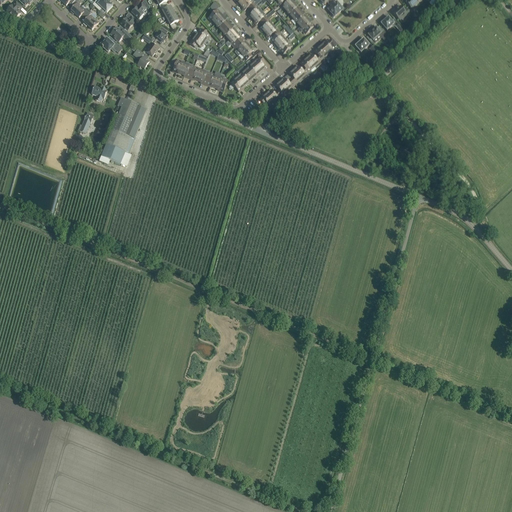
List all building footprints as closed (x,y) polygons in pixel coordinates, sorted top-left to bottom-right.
[(77,0),(76,0),(73,4),(75,6),(71,11),(71,12),(73,15),(74,14),(75,15),(82,7),(80,5),(81,3),(79,2),(77,0)] [(113,7),(109,3),(105,0),(102,0),(101,2),(98,0),(96,0),(94,3),(92,5),(100,12),(102,9),(107,13),(113,7)] [(158,0),(157,1),(161,9),(167,6),(165,3),(167,2),(166,0),(167,0),(158,0)] [(248,8),(251,11),(256,6),(253,4),(255,2),(252,0),(249,0),(242,7),(245,11),(248,8)] [(342,1),(341,0),(334,0),(330,4),(331,4),(333,7),(329,10),(331,14),(334,18),(343,10),(339,6),(342,4),(342,1)] [(409,0),(408,0),(406,2),(406,3),(406,4),(411,9),(414,6),(415,7),(418,4),(417,3),(420,1),(421,2),(423,0),(410,0),(409,0)] [(283,7),(286,11),(294,5),(290,1),(283,7)] [(9,13),(8,14),(11,17),(12,16),(16,20),(21,14),(18,12),(19,11),(22,8),(17,2),(13,6),(13,5),(10,8),(12,10),(9,13)] [(131,13),(135,16),(139,20),(144,14),(143,13),(147,9),(142,4),(137,8),(137,7),(131,13)] [(82,7),(75,15),(79,19),(81,17),(84,14),(86,16),(90,12),(88,9),(85,7),(86,6),(84,5),(82,7)] [(286,11),(290,15),(297,9),(294,5),(286,11)] [(161,9),(165,17),(174,12),(172,8),(171,9),(170,7),(168,8),(167,6),(161,9)] [(250,16),(254,20),(263,12),(259,8),(258,9),(256,6),(251,11),(253,13),(250,16)] [(401,7),(393,13),(399,20),(405,14),(407,16),(407,17),(411,13),(406,9),(404,11),(401,7)] [(290,15),(293,19),(301,13),(297,9),(290,15)] [(212,21),(215,25),(223,18),(220,14),(218,11),(209,18),(211,21),(212,21)] [(92,14),(90,12),(86,16),(88,18),(84,23),(83,24),(86,27),(87,26),(88,27),(95,19),(91,16),(92,14)] [(176,17),(174,12),(165,17),(168,21),(176,17)] [(266,16),(263,12),(254,20),(257,24),(260,21),(263,24),(268,20),(265,17),(266,16)] [(293,19),(297,23),(304,17),(301,13),(293,19)] [(121,24),(125,27),(128,31),(133,25),(137,21),(132,17),(128,21),(126,19),(121,24)] [(178,20),(176,17),(168,21),(172,29),(178,26),(176,23),(178,22),(178,20)] [(297,23),(300,27),(308,21),(304,17),(297,23)] [(384,22),(381,24),(387,31),(394,24),(388,17),(386,20),(386,19),(383,21),(384,22)] [(215,25),(219,29),(227,22),(223,18),(215,25)] [(99,23),(95,19),(88,27),(92,31),(99,23)] [(262,30),(266,34),(273,27),(270,23),(268,20),(263,24),(265,27),(262,30)] [(311,24),(308,21),(300,27),(304,31),(303,32),(306,35),(314,27),(312,24),(311,24)] [(227,22),(219,29),(222,33),(230,26),(227,22)] [(222,33),(226,37),(233,30),(230,26),(222,33)] [(159,30),(155,37),(157,38),(160,40),(164,43),(165,41),(166,41),(167,39),(168,37),(166,35),(168,32),(164,29),(161,27),(159,30)] [(273,27),(266,34),(269,38),(272,35),(275,38),(280,33),(277,31),(273,27)] [(376,28),(368,35),(375,43),(381,38),(384,41),(389,37),(384,32),(381,34),(376,28)] [(114,30),(111,33),(112,34),(111,35),(119,42),(123,38),(127,42),(132,37),(124,30),(122,33),(118,29),(117,29),(115,31),(114,30)] [(199,34),(196,38),(204,43),(207,39),(208,40),(210,37),(200,30),(198,33),(199,34)] [(233,30),(226,37),(229,41),(237,34),(233,30)] [(274,43),(278,47),(285,41),(282,37),(282,36),(280,33),(275,38),(271,41),(274,44),(274,43)] [(235,48),(244,40),(241,37),(240,38),(237,34),(229,41),(233,44),(232,45),(235,48)] [(201,48),(204,43),(196,38),(193,42),(192,42),(190,44),(196,48),(197,46),(201,48)] [(108,53),(111,50),(114,53),(116,51),(118,54),(123,49),(114,41),(112,44),(107,39),(104,42),(103,42),(101,44),(101,45),(101,46),(102,47),(103,49),(103,48),(108,53)] [(358,44),(355,47),(361,53),(369,46),(364,39),(361,42),(360,42),(358,44)] [(236,51),(235,53),(238,57),(239,56),(241,54),(249,47),(246,44),(246,43),(244,40),(235,48),(237,50),(236,51)] [(321,47),(328,55),(332,51),(333,52),(335,49),(328,40),(325,43),(325,44),(321,47)] [(285,41),(278,47),(281,51),(280,52),(283,55),(292,47),(289,44),(289,45),(285,41)] [(159,49),(155,46),(152,44),(146,52),(149,54),(153,57),(157,52),(159,49)] [(374,46),(370,49),(375,55),(379,52),(374,46)] [(241,54),(239,56),(242,60),(244,58),(246,61),(251,57),(249,54),(250,54),(253,52),(249,47),(241,54)] [(314,52),(318,56),(322,61),(325,59),(324,58),(328,55),(321,47),(318,50),(317,50),(314,52)] [(146,60),(148,57),(137,50),(133,56),(140,61),(137,66),(140,68),(141,67),(145,70),(150,63),(146,60)] [(312,55),(308,59),(315,67),(317,69),(320,65),(319,64),(322,61),(318,56),(315,59),(312,55)] [(258,61),(254,64),(261,72),(265,68),(262,65),(265,63),(260,58),(258,61)] [(304,62),(301,64),(304,68),(308,73),(310,75),(317,69),(315,67),(308,59),(304,62)] [(177,72),(182,74),(185,65),(181,63),(181,62),(177,61),(173,71),(177,73),(177,72)] [(186,63),(185,65),(182,74),(186,76),(186,77),(190,78),(194,68),(191,66),(192,65),(186,63)] [(254,64),(250,68),(257,75),(261,72),(254,64)] [(298,67),(294,71),(303,81),(307,77),(306,75),(308,73),(304,68),(301,71),(298,67)] [(194,68),(190,78),(193,80),(194,79),(198,81),(202,72),(197,70),(198,69),(194,68)] [(246,71),(253,79),(257,75),(250,68),(246,71)] [(242,75),(249,82),(253,79),(246,71),(242,75)] [(293,78),(290,80),(295,85),(297,87),(299,84),(303,81),(294,71),(290,75),(293,78)] [(103,83),(105,74),(96,72),(93,84),(95,85),(97,81),(103,83)] [(202,72),(198,81),(203,83),(203,84),(207,85),(211,74),(207,73),(207,74),(202,72)] [(211,74),(207,85),(210,87),(210,86),(215,88),(219,79),(214,77),(215,76),(211,74)] [(238,78),(245,86),(249,82),(242,75),(238,78)] [(241,89),(245,86),(238,78),(234,82),(234,81),(232,83),(239,92),(242,90),(241,89)] [(224,81),(219,79),(215,88),(220,90),(220,91),(223,92),(228,81),(224,80),(224,81)] [(285,79),(281,83),(287,91),(291,87),(292,88),(295,85),(290,80),(288,83),(285,79)] [(279,90),(277,92),(281,97),(284,95),(284,94),(287,91),(281,83),(277,87),(279,90)] [(104,100),(107,92),(105,91),(106,90),(103,89),(102,90),(95,87),(92,95),(97,97),(96,101),(101,103),(103,100),(104,100)] [(267,95),(274,102),(278,99),(278,100),(281,97),(277,92),(274,95),(271,91),(267,95)] [(270,106),(274,102),(267,95),(263,98),(260,100),(265,105),(267,103),(270,106)] [(112,130),(101,157),(121,165),(132,138),(135,139),(147,110),(138,107),(139,106),(121,98),(118,106),(122,108),(119,113),(117,118),(112,130)] [(86,116),(84,121),(82,126),(81,125),(79,131),(86,134),(91,123),(94,116),(87,113),(86,116)]
